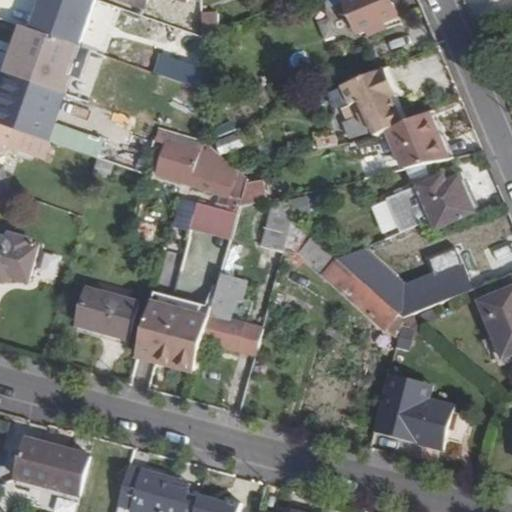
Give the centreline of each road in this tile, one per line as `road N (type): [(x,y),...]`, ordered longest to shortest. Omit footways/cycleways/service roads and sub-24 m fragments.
road 1 (residential): [(0,381),(488,511)]
road 2 (residential): [(441,0),(511,165)]
